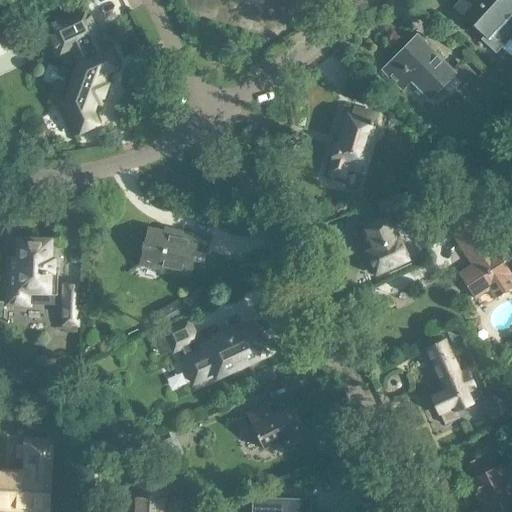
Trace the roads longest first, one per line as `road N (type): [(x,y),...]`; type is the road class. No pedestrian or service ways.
road 1 (residential): [(412,511),(228,117)]
road 2 (residential): [(0,171),(80,172),(228,117)]
road 3 (residential): [(228,117),(340,0)]
road 4 (residential): [(228,117),(195,87),(153,0)]
